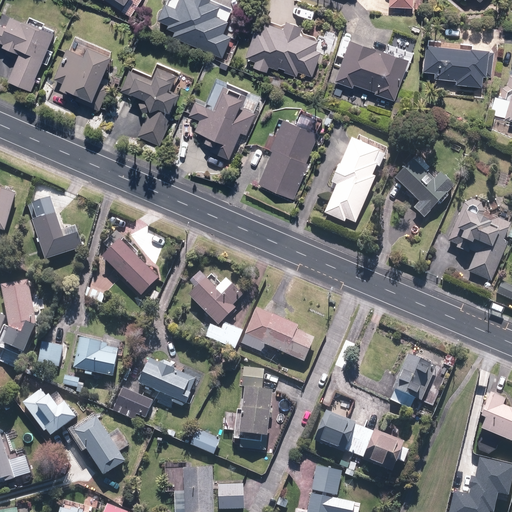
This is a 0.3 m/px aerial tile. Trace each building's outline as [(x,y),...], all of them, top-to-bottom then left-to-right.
[(168,30),(175,33),(173,37),(221,58),(231,37),(224,34),(229,21),(217,16),(221,7),(210,2),(211,0),(180,0),(176,9),(166,4),(159,21),(170,26),(168,30)] [(389,0),(389,8),(414,8),(414,0),(389,0)] [(463,0),(474,9),(482,0),(463,0)] [(4,14),(0,25),(0,42),(4,45),(3,49),(19,55),(8,82),(33,92),(55,33),(4,14)] [(319,40),(301,35),(303,27),(286,22),(284,28),(266,22),(263,32),(256,29),(247,56),(253,58),(250,67),(268,73),(270,68),(300,78),(301,74),(312,78),(320,52),(316,50),(319,40)] [(354,89),(355,86),(375,93),(374,94),(394,101),(408,59),(350,40),(335,82),(354,89)] [(68,96),(70,92),(93,102),(91,107),(100,111),(113,81),(103,77),(112,57),(88,46),(84,55),(69,48),(54,80),(63,84),(59,93),(68,96)] [(427,47),(425,72),(435,72),(435,79),(456,81),(456,86),(482,88),(483,77),(491,78),(493,52),(427,47)] [(138,99),(142,114),(147,116),(139,138),(160,146),(179,95),(171,92),(178,75),(157,67),(153,79),(130,70),(122,92),(138,99)] [(511,69),(507,73),(507,86),(499,87),(496,97),(490,100),(487,111),(495,113),(494,115),(511,119),(511,69)] [(207,151),(229,160),(240,134),(246,136),(256,113),(243,107),(246,99),(224,90),(215,110),(195,101),(189,116),(199,120),(194,132),(212,140),(207,151)] [(259,187),(294,200),(308,163),(306,163),(318,133),(284,120),(271,151),(273,152),(259,187)] [(373,178),(377,167),(381,169),(387,155),(351,140),(331,186),(337,188),(325,215),(345,223),(347,220),(357,224),(376,179),(373,178)] [(414,209),(426,220),(455,188),(434,168),(432,170),(417,156),(395,180),(420,203),(414,209)] [(0,230),(5,232),(15,195),(0,190),(0,230)] [(61,232),(51,202),(30,209),(48,263),(85,250),(77,227),(61,232)] [(462,208),(447,240),(462,245),(463,242),(477,247),(468,272),(495,281),(508,244),(503,242),(510,225),(484,215),(484,214),(484,213),(484,212),(484,211),(484,210),(483,209),(483,208),(482,207),(482,206),(481,206),(480,205),(480,204),(479,204),(478,203),(477,203),(476,203),(475,202),(474,202),(473,202),(472,202),(471,202),(470,202),(469,202),(468,203),(467,203),(466,203),(465,204),(464,205),(463,206),(463,207),(462,207),(462,208)] [(122,239),(102,257),(141,299),(161,280),(122,239)] [(217,288),(200,271),(189,282),(196,288),(189,295),(218,325),(236,307),(233,303),(242,294),(226,278),(217,288)] [(511,285),(502,281),(496,295),(511,301),(511,285)] [(2,286),(9,328),(5,325),(0,336),(0,348),(21,357),(23,352),(25,353),(37,324),(30,282),(2,286)] [(89,287),(86,296),(103,304),(107,295),(89,287)] [(162,294),(153,290),(148,302),(156,306),(162,294)] [(304,363),(315,339),(298,331),(299,328),(256,308),(240,342),(261,352),(265,345),(304,363)] [(222,328),(210,323),(205,336),(236,348),(243,329),(225,322),(222,328)] [(82,338),(76,369),(112,375),(118,344),(82,338)] [(63,345),(42,342),(39,364),(60,367),(63,345)] [(410,353),(389,400),(410,409),(415,397),(422,400),(437,365),(410,353)] [(150,357),(139,381),(187,403),(198,378),(150,357)] [(265,368),(243,366),(241,388),(244,388),(240,432),(267,435),(272,388),(263,387),(265,368)] [(66,375),(64,386),(76,388),(76,392),(82,393),(84,385),(80,384),(81,378),(66,375)] [(153,399),(122,387),(112,410),(144,422),(153,399)] [(480,415),(484,417),(479,427),(511,441),(511,408),(503,405),(506,399),(482,389),(473,409),(481,412),(480,415)] [(410,448),(403,446),(405,442),(323,410),(311,439),(393,471),(398,459),(405,462),(410,448)] [(107,435),(92,411),(67,427),(83,452),(87,449),(103,474),(124,460),(119,453),(130,445),(119,427),(107,435)] [(195,427),(188,442),(213,454),(220,439),(195,427)] [(6,492),(35,482),(23,448),(11,453),(5,434),(0,435),(0,483),(3,482),(6,492)] [(511,494),(511,464),(483,457),(474,494),(454,489),(448,511),(487,511),(488,510),(495,511),(499,492),(511,494)] [(212,511),(213,467),(192,467),(192,463),(165,462),(164,492),(176,492),(175,511),(212,511)] [(343,470),(316,464),(310,492),(312,492),(308,510),(300,508),(299,511),(357,511),(359,502),(337,498),(343,470)] [(243,485),(218,484),(218,510),(243,510),(243,485)] [(130,511),(108,503),(104,511),(130,511)]
